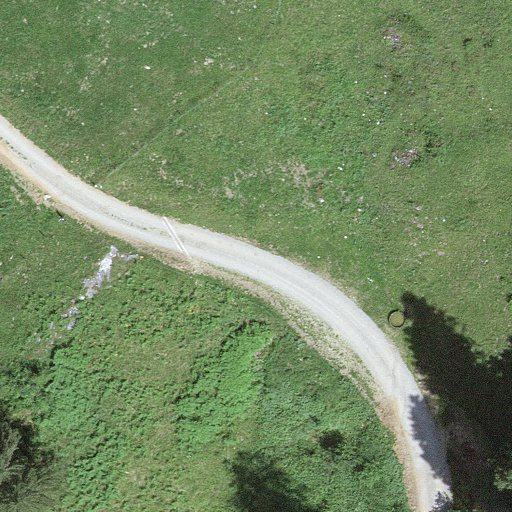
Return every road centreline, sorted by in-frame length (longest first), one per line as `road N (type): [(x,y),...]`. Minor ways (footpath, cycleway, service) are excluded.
road 1 (track): [(0,134),(111,214),(262,266),(336,309),(396,379),(418,429),(434,511)]
road 2 (track): [(488,511),(471,439),(453,429),(418,429)]
